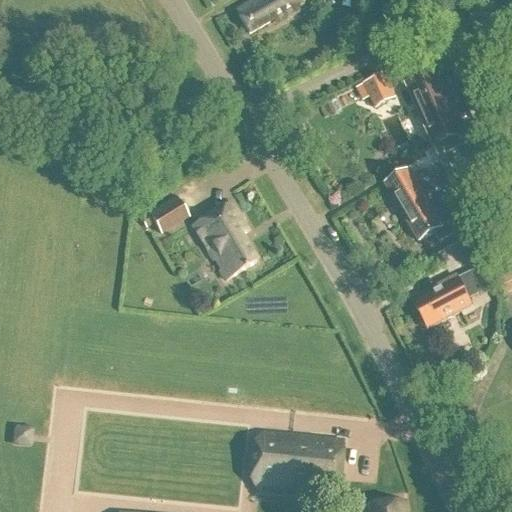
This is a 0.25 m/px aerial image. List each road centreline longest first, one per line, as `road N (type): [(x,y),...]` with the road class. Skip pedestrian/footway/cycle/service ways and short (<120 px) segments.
road 1 (tertiary): [(460,511),(246,120)]
road 2 (residential): [(246,120),(375,54),(511,14)]
road 3 (track): [(0,38),(205,58)]
road 4 (tertiary): [(246,120),(169,0)]
